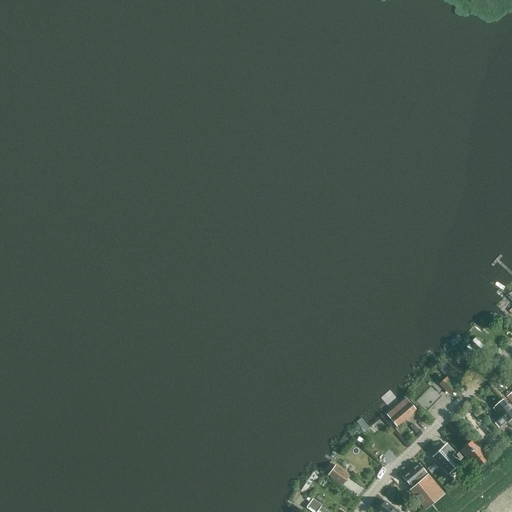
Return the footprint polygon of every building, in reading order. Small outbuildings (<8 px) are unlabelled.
[(451,394),(459,387),(448,377),(441,384),(451,394)] [(428,407),(439,397),(431,388),(420,398),(428,407)] [(398,427),(409,418),(408,416),(416,409),(407,398),(400,404),(403,407),(390,418),(398,427)] [(511,407),(505,399),(497,406),(495,408),(500,414),(493,419),(501,428),(509,421),(511,424),(511,407)] [(415,424),(408,429),(415,437),(422,432),(415,424)] [(477,469),(490,458),(474,439),(461,450),(477,469)] [(447,444),(433,456),(450,474),(460,464),(452,456),(456,453),(447,444)] [(376,457),(380,454),(372,445),(368,448),(376,457)] [(419,483),(429,474),(421,465),(419,463),(403,477),(411,486),(417,481),(419,483)] [(343,486),(350,476),(336,465),(329,475),(343,486)] [(429,474),(419,483),(410,490),(426,509),(445,494),(429,474)] [(314,499),(307,508),(313,511),(328,511),(322,507),(323,505),(314,499)] [(399,511),(386,502),(378,511),(399,511)]
